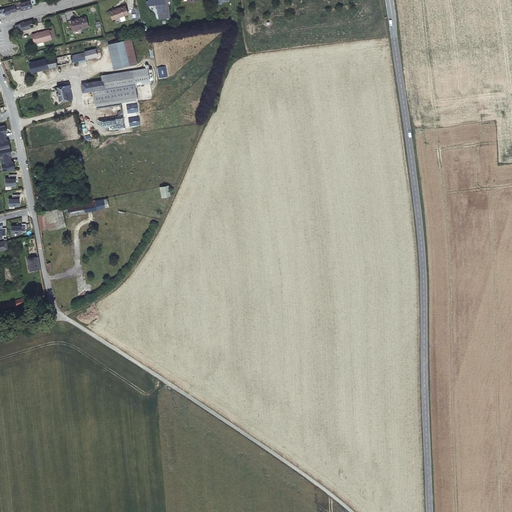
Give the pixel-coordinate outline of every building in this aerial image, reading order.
[(148,0),(146,3),(149,5),(154,4),(157,6),(157,9),(158,19),(170,18),(168,2),(170,1),(169,0),(148,0)] [(16,2),(0,6),(0,14),(12,11),(12,10),(18,9),(17,8),(16,2)] [(123,2),(107,6),(109,16),(125,11),(123,2)] [(88,26),(85,16),(70,19),(73,30),(88,26)] [(26,25),(24,18),(16,20),(17,26),(26,25)] [(49,29),(31,32),(32,42),(50,39),(50,38),(49,30),(49,29)] [(130,66),(126,41),(113,43),(116,69),(130,66)] [(70,55),(55,57),(57,67),(96,61),(95,52),(83,53),(83,55),(70,57),(70,55)] [(54,56),(46,58),(47,69),(57,67),(55,57),(54,58),(54,56)] [(27,61),(29,72),(47,69),(46,58),(27,61)] [(167,76),(166,66),(157,67),(159,78),(167,76)] [(136,82),(150,80),(149,67),(102,74),(103,78),(83,81),(84,89),(94,88),(95,101),(138,94),(136,82)] [(67,86),(58,87),(61,104),(73,102),(71,88),(68,88),(67,86)] [(128,113),(138,112),(137,103),(126,105),(128,113)] [(94,109),(95,119),(123,115),(121,105),(94,109)] [(130,127),(140,125),(139,116),(128,118),(130,127)] [(4,137),(0,138),(0,150),(8,149),(7,141),(5,141),(4,137)] [(8,149),(0,150),(0,162),(9,161),(8,157),(10,156),(8,149)] [(9,161),(0,162),(0,163),(2,173),(13,171),(12,164),(10,164),(9,161)] [(15,176),(8,177),(8,181),(4,182),(5,189),(15,188),(14,181),(16,180),(15,176)] [(170,195),(167,184),(159,186),(161,197),(170,195)] [(65,197),(64,189),(48,191),(49,199),(65,197)] [(20,196),(13,197),(13,201),(9,201),(10,209),(20,208),(20,200),(21,200),(20,196)] [(107,207),(106,199),(97,201),(99,209),(107,207)] [(99,209),(97,201),(91,202),(91,204),(69,208),(70,214),(99,209)] [(64,207),(46,210),(49,226),(51,228),(68,225),(64,207)] [(46,210),(36,212),(39,227),(49,226),(46,210)] [(20,226),(10,226),(10,233),(20,233),(20,232),(24,232),(24,224),(20,224),(20,226)] [(121,269),(117,239),(84,245),(90,279),(98,277),(98,274),(121,269)] [(32,269),(40,268),(37,254),(30,256),(32,269)] [(0,309),(35,299),(34,295),(0,305),(0,309)]
